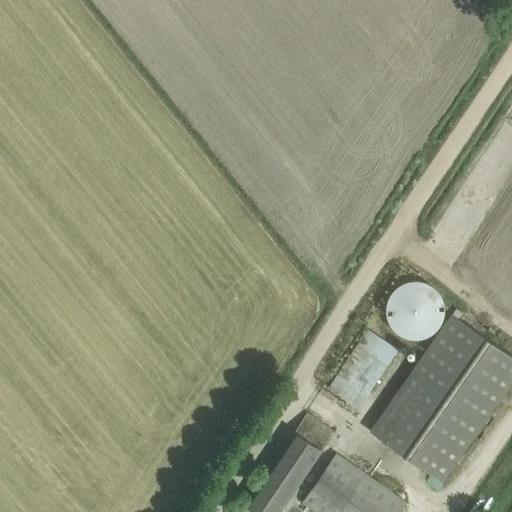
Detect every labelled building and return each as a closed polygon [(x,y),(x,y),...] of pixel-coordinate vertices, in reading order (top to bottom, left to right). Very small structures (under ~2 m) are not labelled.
[(408,281),(401,284),(394,289),(391,293),(389,297),(388,301),(386,308),(386,312),(388,321),(391,325),(393,328),(396,331),(400,334),(407,337),(411,338),(416,339),(424,338),(427,336),(435,332),(439,326),(441,323),(444,315),(445,311),(444,303),(443,298),(441,295),(438,290),(433,286),(430,284),(425,282),(419,280),(413,280),(408,281)] [(371,431),(443,481),(511,382),(511,355),(453,314),(371,431)] [(359,342),(389,363),(399,348),(369,327),(359,342)] [(257,511),(278,511),(334,431),(307,413),(245,504),(257,511)] [(302,499),(321,511),(401,511),(408,503),(334,452),(302,499)]
